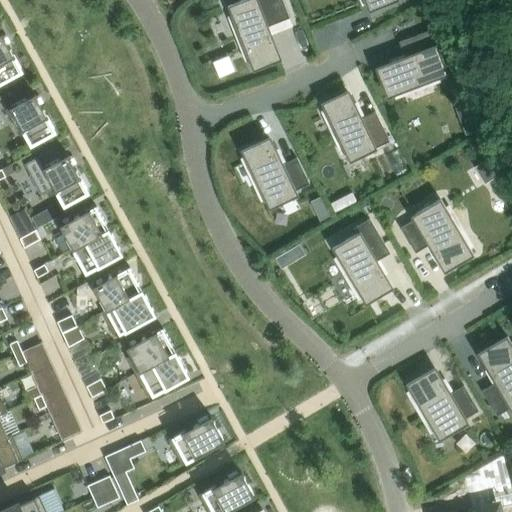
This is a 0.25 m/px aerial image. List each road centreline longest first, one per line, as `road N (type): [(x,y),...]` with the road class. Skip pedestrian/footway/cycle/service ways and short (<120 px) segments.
road 1 (residential): [(342,386),(237,267),(199,185),(189,123)]
road 2 (residential): [(342,386),(511,282)]
road 3 (residential): [(189,123),(299,86),(348,57)]
road 4 (residential): [(399,511),(375,437),(342,386)]
road 5 (residential): [(189,123),(139,0)]
